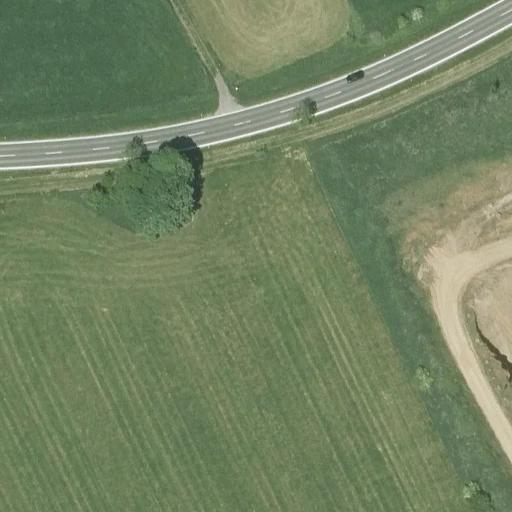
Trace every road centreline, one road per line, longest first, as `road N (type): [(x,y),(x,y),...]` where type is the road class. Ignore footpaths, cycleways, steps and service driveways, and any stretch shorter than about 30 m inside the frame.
road 1 (secondary): [(511,7),(372,82),(240,126),(0,156)]
road 2 (track): [(511,43),(321,134),(147,173),(0,183)]
road 3 (track): [(240,126),(168,0)]
